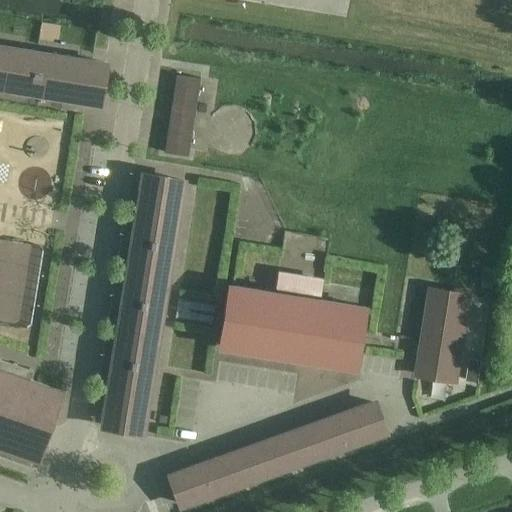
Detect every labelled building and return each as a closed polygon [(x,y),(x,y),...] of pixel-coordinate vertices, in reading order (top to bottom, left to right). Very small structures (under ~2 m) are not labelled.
[(0,87),(2,88),(9,47),(0,45),(0,87)] [(9,47),(2,88),(89,102),(96,61),(9,47)] [(176,75),(163,153),(188,157),(200,79),(176,75)] [(140,184),(102,417),(142,424),(181,190),(140,184)] [(304,359),(352,367),(362,307),(315,300),(318,280),(281,274),(278,294),(231,286),(221,346),(269,354),(271,344),(306,350),(304,359)] [(471,296),(430,290),(417,372),(457,379),(471,296)] [(0,358),(0,457),(31,468),(58,391),(29,380),(32,370),(0,358)] [(470,358),(466,380),(477,382),(481,360),(470,358)] [(200,464),(200,465),(171,475),(171,476),(172,476),(174,483),(178,496),(179,496),(181,503),(181,504),(382,432),(379,424),(380,424),(375,411),(372,403),(343,414),(343,413),(200,464)]
